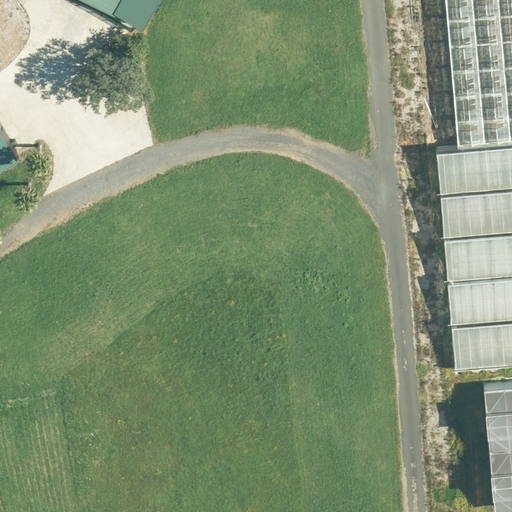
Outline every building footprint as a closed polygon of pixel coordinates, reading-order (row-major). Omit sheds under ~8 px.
[(96,0),(116,11),(122,0),(96,0)] [(511,0),(438,0),(447,127),(511,122),(511,0)] [(138,48),(109,46),(108,67),(137,68),(138,48)] [(15,142),(51,122),(34,92),(23,99),(8,72),(0,76),(0,168),(22,156),(15,142)] [(115,108),(91,107),(88,147),(113,149),(115,108)] [(511,134),(422,141),(438,361),(511,355),(511,134)] [(483,507),(511,505),(511,370),(474,373),(483,507)]
